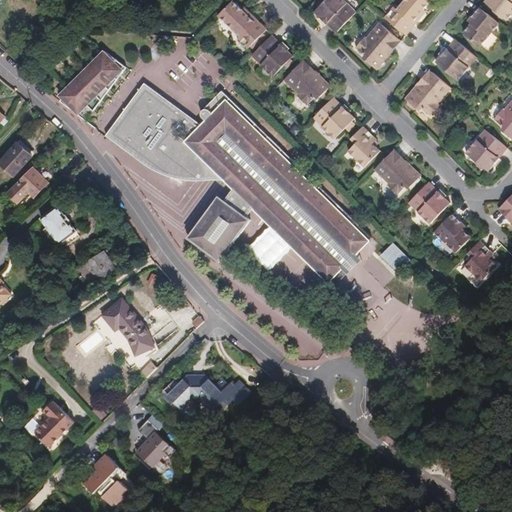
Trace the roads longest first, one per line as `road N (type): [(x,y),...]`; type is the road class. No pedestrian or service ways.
road 1 (residential): [(0,63),(69,127),(220,317)]
road 2 (residential): [(220,317),(29,511)]
road 3 (track): [(511,364),(412,468)]
road 4 (residential): [(471,198),(370,99)]
road 5 (residential): [(370,99),(270,0)]
road 6 (residential): [(456,0),(370,99)]
road 7 (residential): [(220,317),(285,371),(324,380)]
